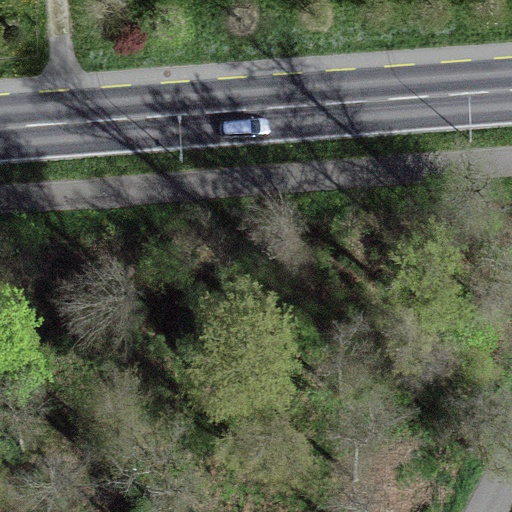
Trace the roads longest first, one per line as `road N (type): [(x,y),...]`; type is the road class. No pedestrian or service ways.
road 1 (primary): [(0,126),(511,88)]
road 2 (track): [(55,0),(65,122)]
